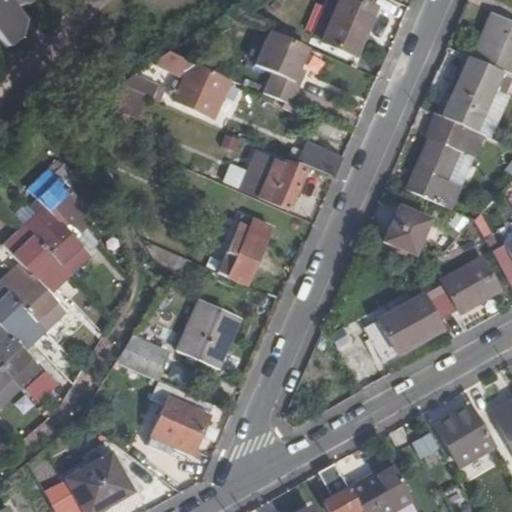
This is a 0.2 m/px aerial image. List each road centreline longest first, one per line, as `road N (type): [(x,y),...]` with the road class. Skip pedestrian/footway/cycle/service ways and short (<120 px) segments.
road 1 (residential): [(440,0),(224,499)]
road 2 (residential): [(224,499),(511,336)]
